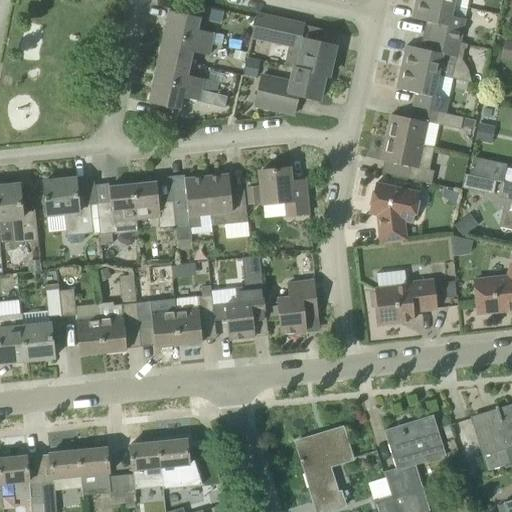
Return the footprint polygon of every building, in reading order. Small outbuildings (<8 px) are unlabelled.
[(454,5),(431,0),(416,0),(412,19),(426,22),(432,23),(429,36),(459,43),(461,35),(465,19),(451,16),(454,5)] [(201,18),(205,19),(208,7),(188,3),(185,14),(169,11),(164,34),(212,44),(214,36),(214,34),(198,30),(201,18)] [(284,67),(294,69),(294,68),(325,75),(325,76),(329,77),(335,47),(300,39),(303,25),(256,15),(252,37),(289,45),(284,67)] [(164,34),(159,57),(190,64),(190,63),(193,52),(209,56),(212,45),(212,44),(164,34)] [(452,79),(452,78),(454,66),(459,43),(429,36),(426,50),(407,46),(402,67),(438,75),(438,76),(452,79)] [(511,62),(511,42),(505,40),(500,59),(511,62)] [(154,80),(201,91),(204,79),(199,78),(202,66),(190,63),(190,64),(159,57),(154,80)] [(257,78),(260,61),(247,58),(244,75),(257,78)] [(414,107),(438,112),(445,114),(448,99),(434,96),(438,76),(438,75),(402,67),(397,89),(417,93),(414,107)] [(291,83),(262,76),(255,106),(294,114),(298,96),(319,101),(325,76),(325,75),(294,68),(294,69),(291,83)] [(204,79),(201,91),(212,93),(215,81),(204,79)] [(201,91),(154,80),(149,103),(180,110),(182,98),(199,102),(201,91)] [(217,94),(215,105),(225,107),(228,96),(217,94)] [(461,130),(461,127),(463,118),(445,114),(438,112),(436,124),(461,130)] [(391,115),(386,138),(423,146),(428,123),(391,115)] [(463,118),(461,127),(475,130),(476,120),(463,118)] [(492,144),(495,127),(479,123),(475,140),(492,144)] [(381,161),(411,167),(408,179),(431,184),(434,171),(429,170),(434,148),(423,146),(386,138),(381,161)] [(490,161),(473,158),(470,176),(486,179),(490,161)] [(289,216),(309,214),(306,180),(290,182),(289,168),(260,172),(264,206),(288,203),(289,216)] [(212,226),(247,222),(244,194),(231,195),(229,175),(207,177),(212,226)] [(461,189),(493,195),(496,181),(470,176),(464,175),(461,189)] [(173,201),(176,227),(179,251),(193,250),(190,228),(212,226),(207,177),(185,179),(187,200),(173,201)] [(44,182),(47,216),(64,214),(66,230),(66,236),(67,236),(67,241),(71,244),(81,243),(85,239),(84,234),(93,233),(90,205),(79,206),(76,182),(76,179),(44,182)] [(506,199),(499,228),(511,230),(511,183),(503,182),(500,181),(500,182),(497,197),(506,199)] [(176,227),(173,201),(159,203),(157,183),(133,185),(137,220),(158,217),(160,229),(176,227)] [(413,222),(419,194),(375,184),(369,213),(378,215),(381,242),(405,239),(403,220),(413,222)] [(13,244),(38,242),(35,210),(22,211),(19,185),(0,186),(0,220),(10,220),(13,242),(13,244)] [(97,204),(100,232),(100,235),(101,245),(113,243),(112,234),(117,233),(116,222),(136,220),(137,220),(133,185),(109,188),(111,202),(97,203),(97,204)] [(262,204),(261,186),(245,187),(246,205),(262,204)] [(469,214),(455,226),(464,236),(478,225),(469,214)] [(267,322),(263,286),(260,256),(242,258),(245,288),(237,289),(238,303),(226,304),(230,340),(254,337),(253,323),(267,322)] [(40,260),(27,261),(28,272),(41,271),(40,260)] [(508,278),(474,281),(478,313),(511,309),(511,264),(508,278)] [(96,272),(101,283),(112,278),(107,268),(96,272)] [(314,280),(288,283),(289,297),(277,299),(281,334),(306,332),(304,318),(318,316),(314,280)] [(436,309),(433,281),(408,284),(408,286),(376,290),(380,324),(413,320),(412,312),(436,309)] [(456,297),(455,281),(445,282),(446,298),(456,297)] [(202,296),(197,297),(174,299),(179,345),(202,342),(200,322),(214,321),(211,286),(201,287),(202,296)] [(63,317),(60,291),(60,289),(47,291),(50,318),(63,317)] [(60,291),(63,317),(77,315),(74,290),(60,291)] [(0,363),(26,361),(23,327),(22,316),(20,300),(0,301),(0,363)] [(125,330),(139,329),(137,303),(122,305),(122,303),(113,304),(112,301),(99,303),(100,318),(104,353),(127,350),(126,348),(125,330)] [(151,302),(137,303),(139,329),(153,327),(155,345),(155,347),(179,345),(175,309),(152,312),(151,302)] [(22,316),(23,327),(26,361),(54,358),(51,324),(50,324),(50,318),(49,311),(22,314),(22,316)] [(100,318),(76,321),(80,355),(104,353),(100,318)] [(472,418),(483,454),(489,471),(510,464),(505,448),(511,445),(511,406),(499,410),(497,406),(495,407),(497,415),(474,422),(473,418),(472,418)] [(383,473),(391,496),(395,511),(422,511),(430,510),(416,465),(446,456),(433,415),(432,416),(433,420),(403,430),(402,425),(384,431),(396,469),(383,473)] [(302,462),(317,511),(326,511),(345,506),(341,492),(337,493),(329,467),(352,459),(343,428),(296,442),(302,459),(300,460),(301,462),(302,462)] [(161,467),(190,464),(187,439),(158,442),(161,467)] [(161,467),(158,442),(129,445),(132,471),(141,470),(161,467)] [(107,448),(78,451),(81,476),(80,476),(82,496),(109,493),(110,504),(124,503),(123,496),(121,475),(110,476),(107,448)] [(52,479),(80,476),(81,476),(78,451),(49,454),(52,479)] [(31,511),(43,511),(41,484),(30,485),(27,456),(0,458),(0,477),(1,484),(15,483),(17,500),(30,499),(31,511)] [(121,475),(123,496),(135,495),(132,474),(121,475)] [(52,483),(41,484),(43,511),(55,511),(53,491),(52,483)] [(208,494),(212,505),(224,501),(220,490),(208,494)] [(395,511),(391,496),(374,501),(377,511),(395,511)] [(511,511),(511,500),(503,503),(505,511),(511,511)]
